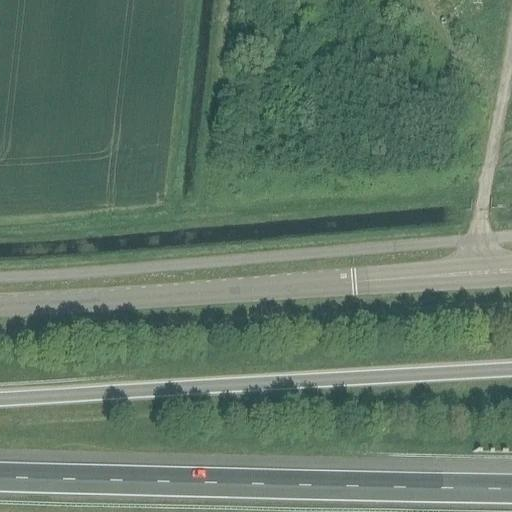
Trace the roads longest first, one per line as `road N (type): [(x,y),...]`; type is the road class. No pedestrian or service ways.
road 1 (motorway): [(511,370),(0,400)]
road 2 (motorway): [(511,488),(0,477)]
road 3 (tertiary): [(0,305),(353,282)]
road 4 (track): [(480,210),(511,41)]
road 5 (tertiary): [(511,271),(353,282)]
